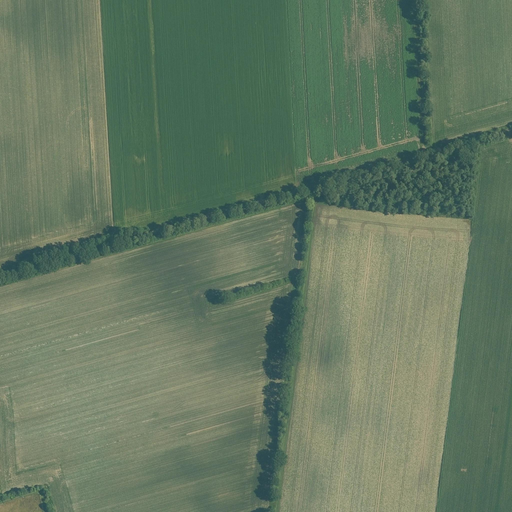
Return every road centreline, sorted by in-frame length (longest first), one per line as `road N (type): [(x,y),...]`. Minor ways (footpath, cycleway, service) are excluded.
road 1 (track): [(511,131),(0,276)]
road 2 (track): [(423,156),(414,0)]
